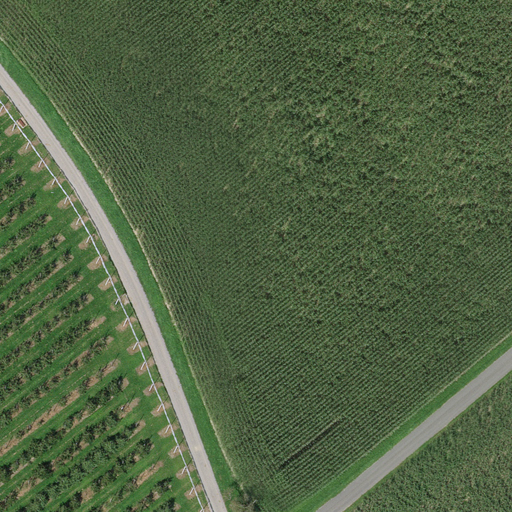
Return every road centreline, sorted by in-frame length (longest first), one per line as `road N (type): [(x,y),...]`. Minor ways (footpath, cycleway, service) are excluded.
road 1 (track): [(221,511),(140,302),(62,162),(0,78)]
road 2 (unclassified): [(330,511),(511,359)]
